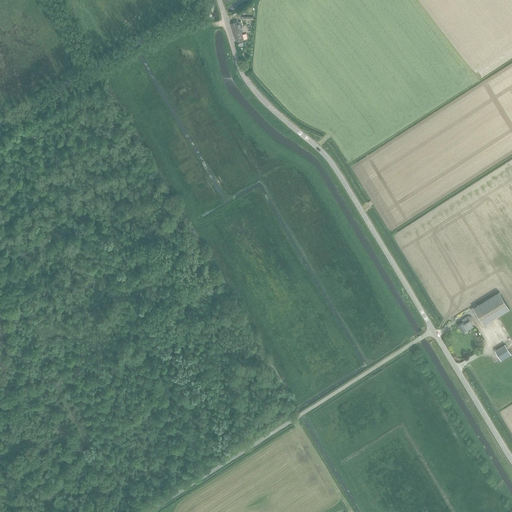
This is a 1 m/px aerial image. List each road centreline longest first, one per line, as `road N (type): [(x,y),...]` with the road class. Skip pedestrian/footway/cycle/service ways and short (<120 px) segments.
road 1 (unclassified): [(433,330),(339,174),(243,76),(218,0)]
road 2 (unclassified): [(148,511),(433,330)]
road 3 (unclassified): [(511,460),(433,330)]
